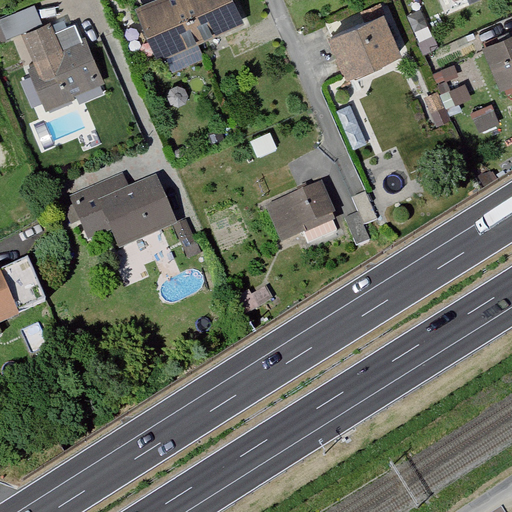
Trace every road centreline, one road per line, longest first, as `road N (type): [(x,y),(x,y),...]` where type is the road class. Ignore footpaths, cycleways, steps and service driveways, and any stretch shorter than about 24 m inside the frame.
road 1 (motorway): [(511,221),(49,511)]
road 2 (motorway): [(154,511),(511,287)]
road 3 (residential): [(336,159),(270,0)]
road 4 (residential): [(157,147),(93,0)]
